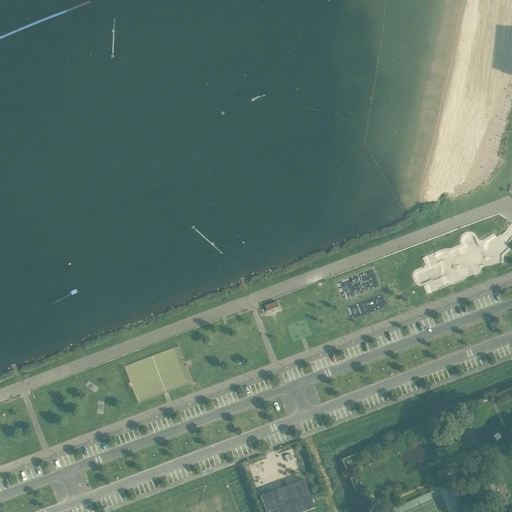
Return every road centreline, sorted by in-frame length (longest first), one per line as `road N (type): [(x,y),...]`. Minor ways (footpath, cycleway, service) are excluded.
road 1 (residential): [(511,304),(0,497)]
road 2 (residential): [(51,511),(511,337)]
